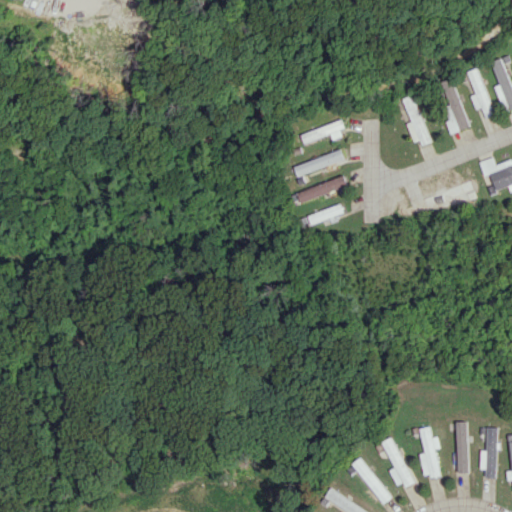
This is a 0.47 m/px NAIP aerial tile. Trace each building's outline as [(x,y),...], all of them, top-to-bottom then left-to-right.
[(491,61),(500,83),(495,85),(505,111),(511,107),(511,84),(502,57),(491,61)] [(468,71),(476,93),(471,95),(476,109),(482,107),(486,118),(495,114),(478,67),(468,71)] [(470,126),(452,77),(438,82),(452,119),(446,121),(451,133),(470,126)] [(412,121),(408,122),(417,147),(431,141),(413,94),(403,98),(412,121)] [(331,133),(333,139),(347,135),(341,119),(301,134),(304,143),(331,133)] [(479,161),(485,176),(490,174),(495,190),(509,186),(510,191),(511,190),(511,160),(496,166),(493,157),(479,161)] [(296,192),(300,202),(348,184),(344,174),(296,192)] [(475,195),(471,181),(412,200),(417,214),(475,195)] [(308,214),(310,223),(343,213),(341,204),(308,214)] [(458,472),(469,472),(468,421),(457,421),(458,472)] [(420,453),(424,477),(441,474),(436,448),(441,447),(438,435),(433,436),(430,425),(420,428),(425,453),(420,453)] [(498,426),(487,426),(486,449),(481,449),(480,468),(485,468),(485,477),(496,477),(498,426)] [(394,467),(389,469),(398,487),(413,480),(392,436),(382,441),(394,467)] [(392,496),(360,457),(351,463),(370,486),(366,490),(380,506),(392,496)] [(369,511),(330,488),(324,497),(349,511),(369,511)]
